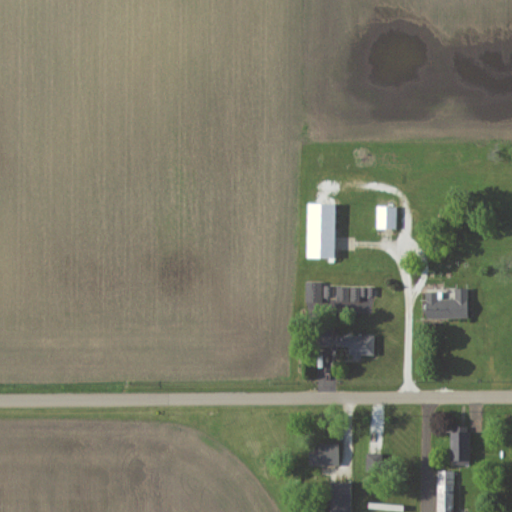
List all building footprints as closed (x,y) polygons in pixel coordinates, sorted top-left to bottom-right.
[(338,206),(309,205),(308,261),(337,261),(338,206)] [(378,230),(399,231),(399,208),(378,208),(378,230)] [(307,304),(323,304),(323,283),(307,283),(307,304)] [(327,300),(336,301),(337,288),(328,288),(327,300)] [(338,303),(361,303),(361,289),(338,288),(338,303)] [(427,321),(469,319),(469,290),(456,290),(456,301),(439,301),(438,293),(426,293),(427,321)] [(332,337),(333,330),(319,330),(319,350),(350,350),(350,359),(361,359),(361,356),(375,356),(376,337),(332,337)] [(472,429),(452,428),(451,462),(471,463),(472,429)] [(310,468),(340,467),(340,445),(310,446),(310,468)] [(454,511),(456,473),(439,472),(437,511),(454,511)] [(331,511),(352,511),(352,483),(331,483),(331,511)]
